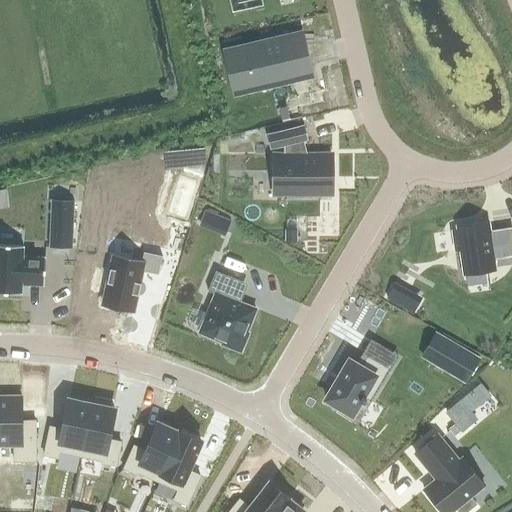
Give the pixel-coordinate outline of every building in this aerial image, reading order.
[(283,40),(228,53),(237,90),(308,73),(301,44),(285,48),(283,40)] [(303,125),(266,134),(269,149),(283,146),(283,155),(282,155),(282,176),(281,176),(281,178),(288,178),(288,194),(328,194),(328,177),(331,177),(331,155),(301,155),(298,143),(307,140),(303,125)] [(51,200),(49,247),(71,248),(73,201),(51,200)] [(492,259),(511,257),(511,230),(484,233),(483,222),(458,225),(457,229),(452,230),(454,250),(459,250),(462,274),(493,271),(492,259)] [(0,244),(0,292),(21,294),(21,282),(28,282),(28,285),(44,286),(45,257),(22,256),(23,246),(0,244)] [(112,256),(102,304),(132,311),(141,271),(157,275),(162,256),(143,252),(141,262),(112,256)] [(214,294),(199,333),(221,342),(220,344),(240,352),(248,332),(246,331),(255,309),(234,300),(241,282),(215,271),(207,291),(214,294)] [(411,298),(405,308),(412,312),(418,302),(411,298)] [(449,359),(443,368),(464,380),(477,359),(435,335),(428,347),(449,359)] [(359,367),(348,361),(325,399),(337,406),(334,410),(348,418),(350,414),(351,415),(360,400),(363,402),(365,399),(370,402),(389,369),(366,355),(359,367)] [(0,445),(13,446),(13,461),(35,460),(35,420),(21,421),(21,396),(0,395),(0,445)] [(49,426),(43,454),(57,457),(59,451),(80,456),(91,405),(68,400),(62,429),(49,426)] [(91,405),(80,456),(102,461),(101,463),(115,466),(120,441),(108,439),(114,410),(91,405)] [(133,445),(123,468),(136,474),(137,472),(157,481),(179,432),(178,431),(177,433),(157,424),(145,451),(133,445)] [(179,432),(157,481),(177,490),(173,499),(186,505),(199,475),(188,470),(200,441),(179,432)] [(436,435),(414,454),(435,480),(423,490),(441,511),(450,511),(455,508),(458,511),(465,511),(475,504),(469,497),(483,485),(461,458),(458,461),(436,435)] [(239,499),(228,511),(274,511),(286,497),(268,483),(249,507),(239,499)] [(286,497),(274,511),(302,511),(286,499),(287,498),(286,497)]
